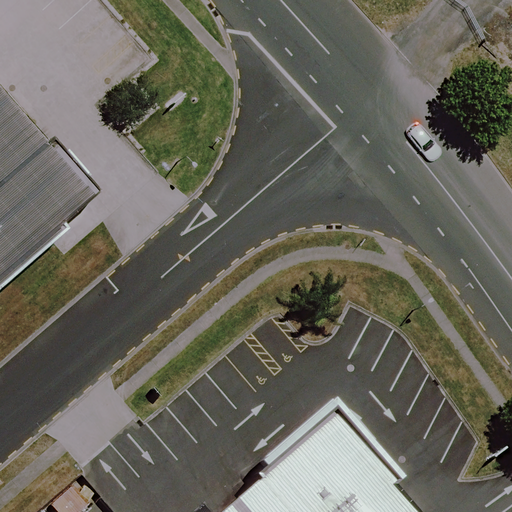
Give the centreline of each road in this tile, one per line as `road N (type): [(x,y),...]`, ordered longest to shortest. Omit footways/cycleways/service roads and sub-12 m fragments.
road 1 (unclassified): [(0,420),(371,95)]
road 2 (tertiary): [(511,280),(371,95)]
road 3 (tertiary): [(371,95),(283,0)]
